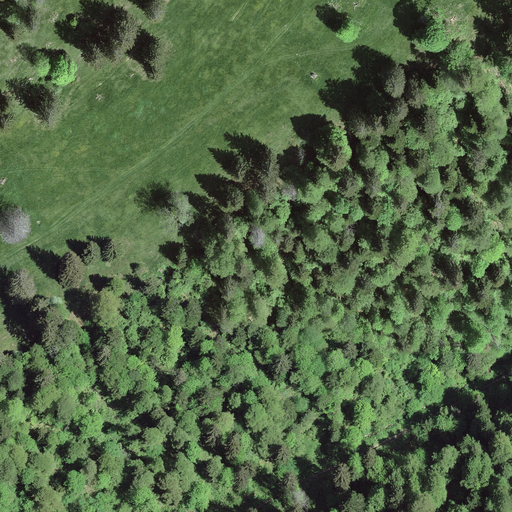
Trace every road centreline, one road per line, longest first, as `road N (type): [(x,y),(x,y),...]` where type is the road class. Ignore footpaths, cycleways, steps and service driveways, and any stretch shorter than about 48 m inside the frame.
road 1 (track): [(0,261),(42,240),(211,113),(318,0)]
road 2 (track): [(511,372),(249,511)]
